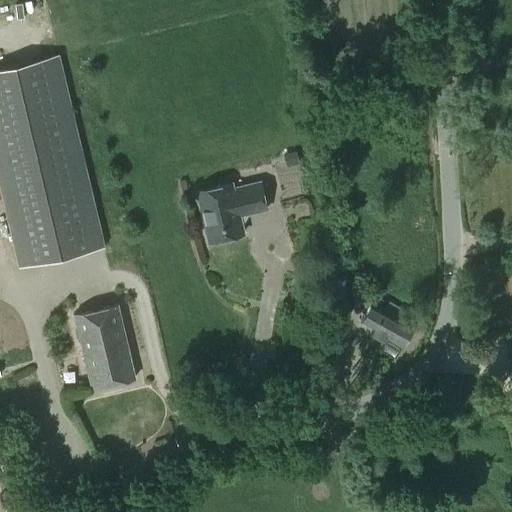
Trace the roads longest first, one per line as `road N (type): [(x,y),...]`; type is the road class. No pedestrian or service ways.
road 1 (unclassified): [(107,511),(135,476),(182,444),(226,426),(364,406),(405,383),(438,343),(449,307),(451,241),(435,0)]
road 2 (unknown): [(17,294),(118,264),(141,274),(182,444)]
